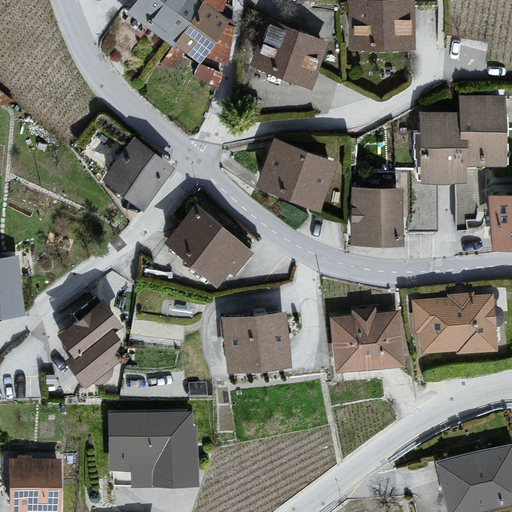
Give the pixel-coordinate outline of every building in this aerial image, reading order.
[(183,27),(202,0),(137,0),(131,8),(174,40),(177,35),(183,27)] [(216,11),(203,0),(202,0),(183,27),(184,27),(178,36),(188,44),(199,53),(202,47),(205,43),(223,55),(231,18),(216,11)] [(203,0),(216,11),(219,0),(203,0)] [(382,1),(381,0),(352,0),(352,1),(352,42),(408,41),(408,1),(382,1)] [(313,63),(321,42),(269,22),(254,59),(306,80),(313,63)] [(171,72),(180,57),(188,44),(178,36),(161,64),(171,72)] [(383,94),(408,80),(408,49),(342,49),(329,36),(326,44),(318,64),(341,75),(379,93),(383,94)] [(220,72),(199,63),(193,75),(217,85),(220,72)] [(420,168),(408,168),(408,176),(408,199),(433,199),(434,199),(434,168),(455,169),(460,169),(460,154),(500,154),(500,97),(460,97),(460,113),(421,113),(420,168)] [(310,209),(341,221),(347,223),(350,186),(323,176),(329,162),(275,141),(261,179),(314,200),(310,209)] [(108,174),(140,199),(164,167),(133,142),(108,174)] [(396,176),(396,174),(354,174),(352,174),(353,178),(353,188),(353,234),(396,234),(396,188),(396,176)] [(494,238),(511,236),(511,194),(491,195),(494,238)] [(231,266),(245,249),(195,208),(169,239),(212,275),(224,260),(231,266)] [(0,312),(17,311),(12,259),(0,259),(0,312)] [(468,297),(468,294),(450,296),(451,298),(416,301),(417,326),(421,326),(423,346),(459,343),(459,347),(466,346),(485,344),(491,344),(490,321),(494,320),(495,320),(496,319),(497,318),(497,317),(498,316),(498,315),(498,314),(498,313),(497,311),(497,310),(496,309),(495,309),(494,308),(493,308),(488,308),(488,296),(468,297)] [(67,356),(82,376),(87,373),(88,374),(90,375),(91,376),(93,377),(95,377),(97,378),(99,377),(100,377),(102,376),(104,375),(105,373),(106,372),(107,370),(107,368),(108,366),(108,364),(107,363),(106,361),(105,359),(110,356),(104,348),(109,344),(110,343),(111,342),(111,341),(112,339),(112,338),(112,336),(111,335),(111,334),(110,332),(109,331),(108,330),(107,330),(105,329),(104,329),(114,321),(100,303),(99,304),(78,320),(62,332),(75,350),(67,356)] [(398,358),(397,356),(393,313),(371,315),(370,310),(356,311),(356,316),(333,318),(337,364),(398,358)] [(284,358),(282,339),(280,313),(225,318),(227,335),(229,363),(284,358)] [(112,465),(112,477),(189,477),(189,469),(188,430),(178,430),(178,412),(110,413),(111,465),(112,465)] [(417,511),(416,511),(450,511),(450,509),(511,495),(511,464),(509,452),(481,458),(480,453),(447,460),(439,462),(445,490),(414,497),(417,511)] [(10,461),(10,477),(9,505),(25,505),(57,505),(57,461),(10,461)]
